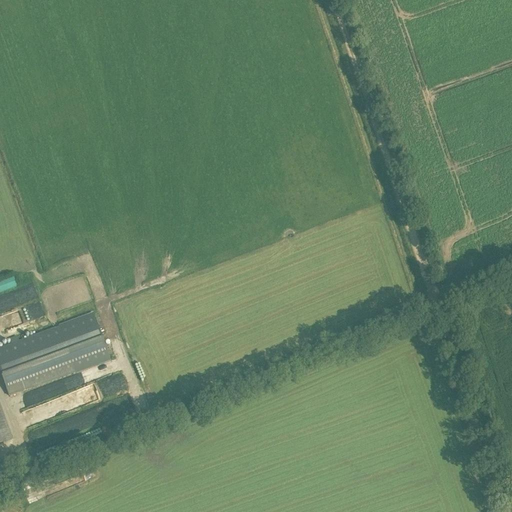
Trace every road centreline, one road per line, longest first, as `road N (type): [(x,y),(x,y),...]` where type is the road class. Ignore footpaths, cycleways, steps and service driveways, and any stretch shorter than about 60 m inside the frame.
road 1 (unclassified): [(0,486),(511,271)]
road 2 (track): [(336,0),(508,511)]
